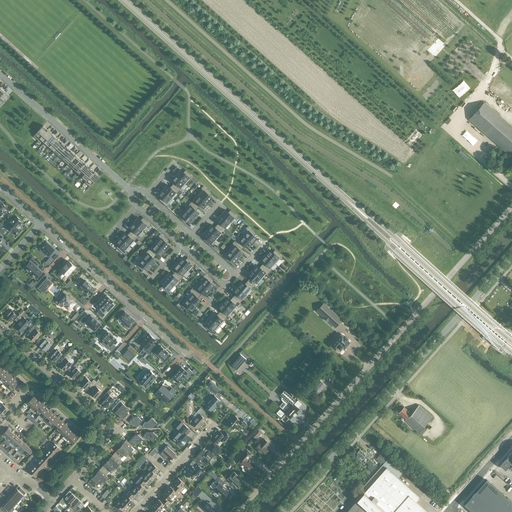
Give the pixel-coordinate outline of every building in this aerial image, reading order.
[(458,97),(472,84),(467,79),(453,92),(458,97)] [(5,91),(0,96),(0,106),(10,96),(5,91)] [(469,119),(492,140),(508,154),(511,149),(511,126),(484,102),(469,119)] [(40,138),(48,129),(43,125),(33,136),(38,140),(40,139),(40,138)] [(44,143),(52,134),(48,129),(40,138),(40,139),(44,143)] [(472,144),(477,139),(468,130),(463,135),(472,144)] [(49,147),(57,138),(52,134),(44,143),(49,147)] [(54,151),(62,142),(57,138),(49,147),(54,151)] [(58,155),(66,146),(62,142),(54,151),(58,155)] [(63,159),(71,150),(66,146),(58,155),(63,159)] [(426,160),(437,169),(446,158),(435,149),(426,160)] [(68,164),(76,155),(71,150),(63,159),(68,164)] [(73,168),(81,159),(76,155),(68,164),(73,168)] [(77,172),(85,163),(81,159),(73,168),(77,172)] [(82,176),(90,167),(85,163),(77,172),(82,176)] [(86,180),(95,172),(90,167),(82,176),(86,180)] [(176,174),(176,175),(186,183),(190,179),(191,180),(194,177),(186,170),(183,172),(180,170),(176,174)] [(99,176),(95,172),(86,180),(85,182),(90,187),(99,176)] [(174,182),(172,184),(179,191),(186,183),(176,175),(175,175),(172,179),(172,180),(174,182)] [(163,189),(173,198),(179,191),(172,184),(170,187),(167,184),(167,185),(163,189)] [(198,194),(208,203),(208,202),(208,203),(212,198),(209,195),(212,193),(203,185),(201,188),(202,189),(198,194)] [(161,197),(159,199),(167,207),(170,204),(168,203),(173,198),(163,189),(162,190),(158,194),(159,194),(158,194),(161,197)] [(208,203),(198,194),(191,201),(198,208),(200,205),(203,208),(204,207),(204,208),(208,203),(207,203),(208,203)] [(185,209),(194,218),(195,217),(199,213),(198,213),(199,213),(196,210),(198,208),(191,201),(185,209)] [(179,212),(177,215),(185,223),(187,220),(190,223),(190,222),(191,222),(194,218),(185,209),(180,214),(179,212)] [(221,214),(221,215),(231,223),(235,219),(236,220),(239,217),(230,210),(228,212),(225,210),(221,214)] [(219,222),(217,224),(224,231),(231,223),(221,215),(220,215),(216,219),(217,219),(216,220),(219,222)] [(9,224),(7,227),(15,235),(19,230),(17,228),(22,222),(19,221),(20,219),(16,216),(12,221),(11,220),(8,223),(9,224)] [(134,222),(143,230),(143,231),(148,226),(149,227),(151,225),(143,217),(141,220),(138,217),(138,218),(137,217),(134,221),(134,222)] [(143,231),(143,230),(134,222),(133,223),(133,222),(129,226),(130,227),(129,227),(132,230),(130,232),(136,238),(137,238),(143,231)] [(208,229),(217,238),(224,231),(217,224),(215,227),(212,225),(211,225),(208,229)] [(243,234),(252,243),(253,242),(253,243),(257,239),(256,238),(257,238),(254,235),(256,233),(248,225),(245,228),(247,229),(243,234)] [(206,237),(204,239),(212,247),(214,244),(213,243),(217,238),(208,229),(207,230),(203,234),(206,237)] [(137,238),(136,238),(130,232),(128,234),(125,232),(124,232),(120,236),(121,237),(120,237),(130,246),(137,238)] [(167,243),(169,240),(161,233),(158,236),(160,237),(155,241),(165,250),(166,250),(169,246),(170,245),(167,243)] [(235,240),(243,248),(245,245),(248,248),(248,247),(249,248),(252,244),(252,243),(243,234),(238,239),(237,238),(235,240)] [(130,246),(120,237),(116,241),(116,242),(119,244),(116,247),(125,254),(127,252),(126,250),(130,246)] [(229,249),(239,258),(239,257),(240,257),(243,253),(241,250),(243,248),(235,240),(232,243),(233,244),(229,249)] [(165,251),(165,250),(155,241),(149,249),(156,255),(158,253),(161,255),(165,251)] [(46,242),(41,248),(49,255),(54,249),(50,246),(51,245),(48,242),(47,243),(46,242)] [(153,258),(156,255),(149,249),(142,256),(152,265),(156,261),(156,260),(153,258)] [(239,258),(229,249),(225,254),(224,253),(221,255),(230,263),(232,260),(234,263),(235,262),(239,258)] [(281,260),(283,257),(275,250),(273,252),(270,250),(269,250),(266,254),(266,255),(275,263),(279,259),(281,260)] [(275,263),(266,255),(265,255),(261,259),(262,259),(261,260),(264,262),(262,265),(270,272),(272,269),(271,268),(275,263)] [(152,265),(142,256),(138,261),(136,260),(134,263),(142,270),(145,268),(147,270),(148,270),(152,266),(151,266),(152,265)] [(36,267),(39,263),(32,257),(28,261),(30,262),(25,268),(34,276),(36,278),(40,273),(38,272),(40,271),(36,267)] [(178,261),(179,262),(178,262),(188,271),(192,266),(194,267),(196,265),(188,257),(185,260),(183,257),(182,258),(182,257),(178,261)] [(74,267),(75,266),(69,261),(67,263),(63,267),(63,268),(61,270),(62,270),(58,275),(61,278),(65,274),(67,275),(68,275),(71,272),(70,272),(72,270),(75,267),(74,267)] [(174,272),(181,278),(188,271),(178,262),(178,263),(178,262),(174,266),(174,267),(177,270),(174,272)] [(270,272),(262,265),(259,267),(257,265),(256,265),(252,269),(253,269),(252,270),(262,278),(266,274),(267,275),(270,272)] [(258,283),(262,278),(252,270),(251,270),(248,274),(248,275),(250,277),(248,280),(255,287),(256,288),(259,284),(258,283)] [(165,277),(175,286),(181,278),(174,272),(172,274),(169,272),(169,273),(169,272),(165,276),(165,277)] [(204,277),(200,282),(210,290),(214,286),(214,285),(211,283),(214,280),(205,273),(203,276),(204,277)] [(161,287),(169,294),(172,292),(170,290),(175,286),(165,277),(164,277),(161,281),(161,282),(163,284),(161,287)] [(67,288),(73,282),(70,279),(65,285),(67,288)] [(89,293),(94,288),(93,287),(92,286),(92,285),(88,282),(86,280),(84,282),(83,281),(80,284),(86,290),(85,291),(88,293),(89,292),(89,293)] [(238,285),(238,286),(247,295),(255,287),(248,280),(245,283),(242,281),(241,281),(238,285)] [(44,281),(37,288),(40,290),(44,286),(47,288),(49,286),(44,281)] [(209,291),(210,290),(200,282),(196,286),(194,285),(192,288),(200,295),(203,293),(205,295),(206,295),(210,291),(209,291)] [(233,296),(241,304),(240,303),(247,295),(238,286),(237,286),(233,290),(234,290),(233,291),(236,293),(233,296)] [(198,298),(200,295),(192,288),(190,291),(191,292),(187,296),(196,305),(197,305),(201,301),(200,301),(201,300),(198,298)] [(68,296),(66,294),(61,300),(60,301),(63,304),(64,303),(66,305),(65,306),(69,309),(70,308),(72,306),(77,310),(80,306),(72,299),(68,296)] [(113,301),(107,295),(97,305),(101,309),(100,310),(99,310),(97,313),(102,318),(105,315),(102,312),(103,310),(104,311),(108,306),(111,308),(114,305),(111,303),(113,301)] [(196,306),(196,305),(187,296),(182,301),(181,300),(179,303),(187,310),(189,308),(192,310),(193,310),(196,306)] [(224,302),(223,302),(233,311),(237,306),(238,307),(241,304),(233,296),(230,299),(228,297),(227,297),(223,301),(224,302)] [(219,307),(221,309),(219,312),(227,319),(230,317),(228,316),(233,311),(223,302),(222,302),(219,306),(219,307)] [(323,303),(317,311),(325,318),(324,318),(327,321),(328,320),(335,327),(342,320),(323,303)] [(39,311),(31,305),(29,307),(32,309),(31,310),(36,314),(39,311)] [(22,309),(19,312),(18,312),(16,314),(12,310),(5,317),(11,322),(14,318),(17,320),(25,311),(22,309)] [(125,311),(124,312),(120,309),(118,311),(122,314),(119,318),(125,323),(123,326),(127,329),(135,320),(130,316),(130,317),(128,316),(129,315),(125,311)] [(210,316),(210,317),(219,326),(226,318),(227,320),(227,319),(219,312),(217,314),(214,312),(213,312),(210,316)] [(101,324),(91,315),(90,315),(87,319),(83,317),(79,321),(83,325),(85,322),(94,330),(94,331),(101,324)] [(31,328),(35,323),(30,319),(29,321),(24,317),(16,326),(22,332),(28,325),(31,328)] [(205,322),(208,324),(206,327),(214,334),(216,332),(215,330),(219,326),(210,317),(209,317),(206,321),(205,322)] [(35,341),(41,334),(37,330),(39,327),(35,324),(31,329),(34,331),(29,336),(35,341)] [(116,339),(107,331),(107,330),(106,331),(100,337),(107,343),(105,346),(111,351),(115,346),(112,343),(116,339)] [(148,353),(155,345),(153,343),(155,339),(149,334),(141,343),(145,346),(143,348),(148,353)] [(341,334),(331,345),(335,349),(338,347),(340,349),(343,346),(345,348),(350,342),(347,340),(348,339),(345,336),(344,337),(341,334)] [(46,351),(52,344),(45,339),(46,338),(44,335),(40,340),(42,342),(39,345),(46,351)] [(55,362),(63,354),(58,350),(60,347),(57,344),(52,349),(55,351),(50,357),(55,362)] [(158,345),(153,350),(155,352),(155,353),(165,362),(171,355),(161,346),(160,347),(158,345)] [(129,362),(136,355),(128,348),(122,355),(129,362)] [(60,366),(64,369),(64,370),(66,368),(67,369),(72,363),(68,360),(70,357),(67,354),(61,361),(63,363),(60,366)] [(231,364),(237,369),(246,359),(240,354),(231,364)] [(148,361),(142,356),(139,359),(145,364),(148,361)] [(77,368),(80,364),(77,362),(70,371),(72,373),(69,376),(71,377),(72,377),(74,379),(81,371),(77,368)] [(182,367),(172,377),(178,383),(179,382),(178,382),(187,373),(190,375),(193,372),(188,368),(186,371),(182,367)] [(3,368),(2,368),(0,370),(0,378),(6,371),(7,372),(9,369),(8,368),(6,371),(3,368)] [(140,382),(146,387),(149,384),(150,384),(154,380),(153,380),(156,376),(154,374),(154,373),(150,370),(148,369),(146,372),(147,373),(147,374),(147,373),(145,375),(144,376),(143,378),(141,377),(139,380),(140,381),(140,382)] [(0,378),(0,379),(1,379),(4,382),(10,375),(11,376),(13,373),(12,372),(10,374),(7,372),(6,371),(0,378)] [(10,375),(4,382),(3,384),(7,387),(8,385),(14,378),(15,379),(17,377),(16,375),(14,378),(11,376),(10,375)] [(90,384),(93,386),(96,381),(94,379),(91,382),(85,377),(80,384),(86,389),(90,384)] [(319,394),(326,386),(317,377),(311,384),(313,387),(312,388),(319,394)] [(14,378),(8,385),(7,387),(11,391),(19,382),(19,383),(21,380),(20,379),(18,381),(15,379),(14,378)] [(96,386),(100,382),(98,380),(96,381),(93,386),(95,388),(90,393),(96,398),(102,392),(96,386)] [(120,384),(117,387),(124,394),(127,391),(120,384)] [(162,385),(158,390),(161,393),(159,395),(162,398),(164,396),(168,399),(173,394),(172,394),(175,391),(172,388),(169,391),(162,385)] [(211,390),(215,394),(219,390),(214,386),(211,390)] [(274,412),(281,418),(285,414),(290,419),(294,415),(295,416),(295,415),(294,414),(295,413),(296,414),(295,413),(299,409),(294,404),(298,400),(284,388),(279,394),(282,397),(282,398),(282,399),(282,400),(283,401),(284,401),(285,401),(286,400),(291,404),(285,411),(280,406),(274,412)] [(112,392),(111,392),(109,390),(103,397),(105,399),(101,403),(107,408),(115,400),(109,394),(112,392)] [(27,403),(31,406),(29,408),(30,409),(38,400),(37,399),(35,397),(37,394),(35,393),(33,395),(34,396),(27,403)] [(212,411),(216,406),(217,407),(222,402),(214,395),(205,405),(212,411)] [(38,400),(30,409),(34,412),(42,403),(41,402),(39,400),(41,398),(39,396),(37,399),(38,400)] [(42,403),(34,412),(36,410),(40,414),(46,407),(45,406),(43,404),(45,401),(43,400),(41,402),(42,403)] [(118,414),(119,415),(127,407),(120,400),(112,409),(117,414),(118,414)] [(2,404),(0,406),(0,408),(5,413),(8,409),(2,404)] [(50,410),(49,409),(47,407),(49,405),(47,404),(45,406),(46,407),(40,414),(38,415),(42,419),(44,417),(50,410)] [(418,432),(432,417),(419,405),(412,413),(404,407),(399,413),(406,419),(405,420),(418,432)] [(50,410),(44,417),(42,419),(42,420),(46,423),(54,414),(53,413),(51,411),(53,409),(51,407),(49,409),(50,410)] [(127,407),(119,415),(121,417),(126,422),(132,415),(127,412),(130,409),(127,407)] [(199,414),(195,419),(192,419),(190,422),(190,424),(193,426),(195,426),(198,429),(206,420),(202,416),(206,413),(200,408),(197,412),(199,414)] [(54,414),(46,423),(50,427),(52,425),(58,418),(57,417),(55,415),(57,412),(55,411),(53,413),(54,414)] [(58,418),(52,425),(56,428),(62,421),(61,420),(59,418),(61,416),(59,414),(57,417),(58,418)] [(132,415),(126,422),(128,424),(130,424),(131,422),(135,426),(137,425),(142,420),(138,416),(135,416),(134,417),(132,415)] [(234,415),(226,423),(233,429),(239,422),(245,428),(248,424),(243,419),(241,422),(240,421),(241,421),(234,415)] [(143,419),(142,420),(137,425),(139,427),(141,427),(143,425),(145,427),(153,427),(155,424),(157,424),(157,422),(152,417),(148,421),(145,421),(143,419)] [(62,421),(56,428),(54,430),(58,434),(60,432),(64,427),(66,425),(65,424),(63,422),(65,419),(64,418),(61,420),(62,421)] [(187,434),(191,430),(181,421),(176,427),(180,431),(173,439),(179,444),(180,443),(183,445),(190,437),(187,434)] [(66,425),(64,427),(60,432),(64,435),(70,428),(69,428),(67,426),(69,423),(68,422),(65,424),(66,425)] [(70,428),(64,435),(68,439),(74,432),(73,431),(71,429),(73,427),(72,425),(69,428),(70,428)] [(9,427),(2,435),(6,439),(7,438),(12,432),(11,431),(11,430),(9,427)] [(74,432),(68,439),(72,443),(78,436),(75,433),(77,430),(76,429),(73,431),(74,432)] [(256,439),(261,433),(257,429),(251,434),(256,439)] [(140,433),(138,435),(143,439),(144,440),(146,438),(149,438),(153,442),(158,436),(158,435),(156,435),(156,434),(157,433),(155,431),(154,432),(153,432),(146,432),(144,435),(141,433),(140,433)] [(223,434),(219,431),(212,439),(217,444),(221,440),(224,443),(230,436),(225,432),(223,434)] [(12,432),(7,438),(11,441),(16,435),(12,432)] [(129,437),(127,439),(133,445),(134,445),(135,443),(136,444),(139,444),(143,439),(138,435),(138,434),(135,434),(132,438),(130,437),(129,437)] [(16,435),(11,441),(15,445),(20,439),(16,435)] [(20,439),(15,445),(13,447),(15,449),(17,447),(19,449),(24,443),(20,439)] [(133,445),(127,439),(122,445),(121,446),(129,454),(131,451),(132,452),(135,449),(132,446),(133,445)] [(260,443),(255,448),(263,455),(268,449),(266,447),(269,443),(264,439),(261,443),(260,443)] [(23,452),(28,446),(24,443),(19,449),(17,450),(21,454),(23,452)] [(55,443),(51,447),(58,454),(62,449),(55,443)] [(171,459),(176,453),(167,445),(160,453),(168,460),(171,458),(171,459)] [(28,446),(23,452),(27,456),(32,450),(28,446)] [(129,454),(121,446),(119,448),(114,453),(120,459),(123,461),(129,454)] [(58,454),(51,447),(47,451),(54,458),(58,454)] [(219,454),(212,448),(207,453),(205,451),(202,450),(198,455),(202,463),(213,458),(215,459),(219,454)] [(371,471),(377,465),(365,455),(366,454),(360,449),(356,453),(360,456),(358,458),(363,462),(364,461),(370,466),(368,469),(371,471)] [(249,461),(248,462),(246,460),(252,454),(247,450),(241,456),(243,457),(238,463),(243,468),(242,468),(242,470),(244,472),(246,472),(247,471),(250,468),(252,469),(255,466),(249,461)] [(54,458),(47,451),(44,455),(51,462),(54,458)] [(511,452),(501,465),(505,468),(510,463),(511,464),(511,452)] [(120,459),(114,453),(109,459),(108,461),(116,468),(123,461),(120,459)] [(376,459),(382,464),(386,459),(380,454),(376,459)] [(51,462),(44,455),(40,459),(47,466),(51,462)] [(47,466),(40,459),(36,463),(43,470),(47,466)] [(116,468),(108,461),(106,462),(101,467),(110,476),(111,475),(108,473),(112,469),(114,471),(116,468)] [(43,470),(36,463),(33,467),(40,474),(43,470)] [(159,473),(158,472),(160,470),(152,463),(147,469),(146,469),(144,471),(147,474),(153,480),(159,473)] [(198,476),(204,470),(198,464),(194,468),(190,464),(183,472),(188,477),(189,477),(190,476),(193,479),(197,475),(198,476)] [(40,474),(33,467),(29,471),(36,478),(40,474)] [(110,476),(101,467),(96,473),(97,473),(95,475),(104,482),(108,477),(106,475),(107,474),(110,476)] [(370,511),(422,511),(424,510),(418,504),(416,502),(420,497),(386,467),(357,500),(370,511)] [(236,478),(235,477),(237,474),(234,471),(227,478),(230,481),(229,482),(232,485),(235,488),(237,487),(240,484),(242,482),(237,478),(236,478)] [(145,476),(142,474),(138,478),(146,485),(148,483),(149,484),(153,480),(147,474),(145,476)] [(104,482),(95,475),(94,476),(89,482),(95,487),(99,483),(101,485),(104,482)] [(223,498),(229,492),(222,486),(225,482),(219,477),(214,482),(217,485),(213,489),(223,498)] [(146,485),(138,478),(135,482),(137,484),(135,487),(141,493),(145,488),(144,487),(146,485)] [(185,488),(183,486),(186,482),(185,481),(183,482),(178,478),(174,482),(175,483),(173,485),(181,492),(183,494),(187,490),(185,488)] [(511,511),(511,502),(487,480),(475,494),(474,494),(465,505),(473,511),(511,511)] [(141,493),(135,487),(132,485),(130,487),(127,491),(135,498),(136,496),(137,497),(141,493)] [(181,492),(173,485),(171,487),(170,486),(167,491),(173,497),(175,494),(177,496),(181,492)] [(197,496),(202,490),(197,485),(192,491),(197,496)] [(20,487),(18,490),(16,488),(14,489),(15,490),(13,493),(20,499),(24,495),(26,492),(20,487)] [(105,497),(111,491),(108,488),(102,494),(105,497)] [(135,498),(127,491),(123,495),(126,497),(123,500),(130,506),(134,501),(133,501),(135,498)] [(173,497),(167,491),(163,495),(164,496),(162,498),(170,505),(173,501),(171,499),(173,497)] [(20,499),(13,493),(11,495),(10,494),(9,496),(17,503),(20,499)] [(67,494),(60,502),(62,504),(63,504),(64,502),(69,506),(71,504),(77,497),(72,493),(69,496),(67,494)] [(17,503),(9,496),(7,497),(8,498),(6,501),(13,507),(17,503)] [(77,497),(71,504),(69,506),(75,511),(76,511),(81,507),(79,505),(82,502),(77,497)] [(170,505),(162,498),(160,500),(159,499),(155,504),(162,510),(164,507),(166,509),(169,506),(170,505)] [(121,502),(119,500),(113,507),(119,511),(122,511),(123,511),(125,509),(126,510),(130,506),(123,500),(121,502)] [(346,511),(370,511),(357,500),(346,511)] [(13,507),(6,501),(4,503),(3,502),(2,504),(10,511),(13,507)] [(215,511),(217,511),(211,506),(213,504),(210,501),(208,503),(207,502),(202,508),(206,511),(215,511)]
